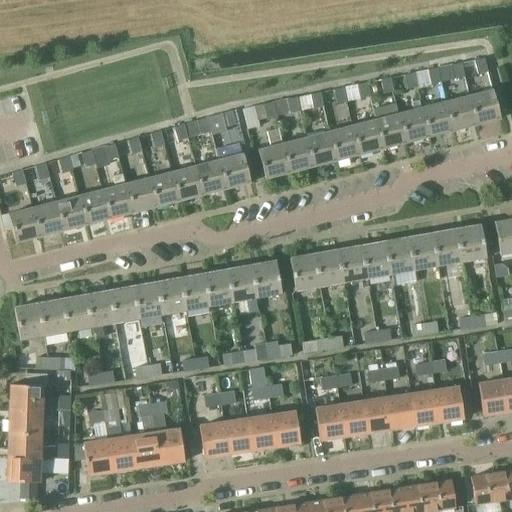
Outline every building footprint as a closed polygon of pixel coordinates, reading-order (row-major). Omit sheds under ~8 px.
[(477,74),(487,72),(484,58),(474,61),(477,74)] [(464,76),(461,63),(451,65),(454,79),(464,76)] [(440,81),(437,68),(428,70),(431,83),(440,81)] [(416,86),(413,73),(404,75),(407,88),(416,86)] [(392,91),(390,78),(381,80),(383,93),(392,91)] [(369,96),(367,83),(357,85),(360,98),(369,96)] [(346,101),(343,88),(333,90),(336,103),(346,101)] [(500,118),(492,89),(469,95),(476,124),(500,118)] [(322,106),(320,93),(310,95),(313,108),(322,106)] [(453,130),(476,124),(469,95),(445,101),(453,130)] [(298,110),(296,98),(287,100),(289,112),(298,110)] [(414,109),(398,113),(406,142),(429,136),(422,107),(420,101),(412,103),(414,109)] [(445,101),(422,107),(429,136),(453,130),(445,101)] [(254,106),(242,109),(247,129),(259,126),(257,120),(276,116),(272,102),(254,106)] [(395,103),(372,108),(375,119),(383,148),(406,142),(398,113),(398,114),(395,103)] [(231,112),(206,119),(210,131),(211,135),(226,131),(225,127),(234,124),(231,112)] [(210,131),(206,119),(197,121),(200,134),(210,131)] [(383,148),(375,119),(351,125),(359,154),(383,148)] [(187,137),(183,125),(174,128),(178,140),(187,137)] [(351,125),(328,131),(336,160),(359,154),(351,125)] [(258,149),(265,179),(289,172),(281,143),(277,129),(266,132),(270,146),(258,149)] [(336,160),(328,131),(304,137),(312,166),(336,160)] [(164,144),(160,132),(151,134),(154,147),(164,144)] [(304,137),(281,143),(289,172),(312,166),(304,137)] [(141,151),(138,138),(128,141),(131,153),(141,151)] [(118,157),(114,145),(104,147),(108,160),(118,157)] [(95,163),(91,151),(81,154),(85,166),(95,163)] [(243,153),(219,159),(227,188),(250,182),(243,153)] [(71,170),(68,158),(58,160),(62,173),(71,170)] [(227,188),(219,159),(196,165),(203,194),(227,188)] [(50,163),(45,165),(48,177),(54,197),(59,195),(50,163)] [(48,177),(45,165),(35,167),(39,180),(48,177)] [(196,165),(172,171),(180,200),(203,194),(196,165)] [(25,183),(22,171),(12,174),(15,186),(25,183)] [(180,200),(172,171),(149,177),(156,206),(180,200)] [(114,186),(102,189),(109,219),(133,213),(125,183),(123,174),(112,177),(114,186)] [(149,177),(125,183),(133,213),(156,206),(149,177)] [(102,189),(78,195),(86,225),(109,219),(102,189)] [(86,225),(78,195),(55,201),(62,231),(86,225)] [(55,201),(31,208),(39,237),(62,231),(55,201)] [(8,214),(15,243),(39,237),(31,208),(8,214)] [(500,255),(511,252),(511,218),(494,222),(500,255)] [(486,257),(480,224),(456,229),(462,261),(486,257)] [(438,265),(462,261),(456,229),(432,233),(438,265)] [(409,237),(414,270),(438,265),(432,233),(409,237)] [(390,274),(414,270),(409,237),(385,241),(390,274)] [(385,241),(361,245),(367,278),(390,274),(385,241)] [(367,278),(361,245),(337,250),(343,282),(367,278)] [(337,250),(313,254),(319,286),(343,282),(337,250)] [(289,258),(295,291),(319,286),(313,254),(289,258)] [(275,260),(251,265),(257,297),(281,293),(275,260)] [(502,264),(495,265),(497,278),(509,276),(508,269),(502,264)] [(257,297),(251,265),(228,269),(233,301),(257,297)] [(228,269),(204,273),(210,306),(233,301),(228,269)] [(210,306),(204,273),(180,277),(186,310),(210,306)] [(180,277),(156,282),(162,314),(186,310),(180,277)] [(162,314),(156,282),(132,286),(138,318),(162,314)] [(132,286),(108,290),(114,323),(138,318),(132,286)] [(104,338),(101,325),(114,323),(108,290),(85,295),(90,327),(91,327),(93,340),(104,338)] [(67,331),(90,327),(85,295),(61,299),(67,331)] [(61,299),(37,303),(43,336),(67,331),(61,299)] [(14,307),(20,340),(43,336),(37,303),(14,307)] [(511,310),(504,311),(502,312),(504,323),(511,321),(511,310)] [(484,315),(471,317),(472,327),(485,325),(484,315)] [(459,329),(472,327),(471,317),(458,319),(459,329)] [(436,322),(426,324),(428,334),(438,333),(436,322)] [(414,337),(428,334),(426,324),(413,326),(414,337)] [(389,329),(376,331),(377,342),(390,340),(389,329)] [(364,344),(377,342),(376,331),(363,333),(364,344)] [(340,337),(326,339),(328,349),(343,347),(340,337)] [(326,339),(301,342),(303,353),(328,349),(326,339)] [(278,346),(279,357),(292,355),(289,344),(278,346)] [(267,347),(254,349),(242,351),(244,362),(268,359),(267,347)] [(511,349),(498,352),(499,364),(511,361),(511,349)] [(223,365),(244,362),(242,351),(221,355),(223,365)] [(498,352),(483,354),(485,366),(499,364),(498,352)] [(18,356),(18,369),(46,369),(46,357),(36,357),(36,353),(18,356)] [(46,357),(46,369),(60,369),(60,357),(46,357)] [(207,357),(194,358),(196,370),(208,368),(207,357)] [(194,358),(181,360),(183,371),(196,370),(194,358)] [(444,359),(430,361),(432,374),(446,372),(444,359)] [(416,376),(432,374),(430,361),(414,364),(416,376)] [(159,363),(147,365),(149,377),(161,375),(159,363)] [(147,365),(135,367),(137,379),(149,377),(147,365)] [(398,379),(396,366),(382,369),(384,381),(398,379)] [(248,370),(253,400),(268,398),(266,386),(263,368),(248,370)] [(368,383),(384,381),(382,369),(375,370),(367,371),(368,383)] [(70,370),(56,370),(56,380),(70,380),(70,370)] [(112,371),(99,373),(100,384),(113,382),(112,371)] [(99,373),(86,375),(88,385),(100,384),(99,373)] [(25,385),(10,384),(9,409),(41,410),(70,411),(70,396),(58,396),(58,398),(49,398),(49,399),(42,399),(42,385),(46,385),(46,375),(25,374),(25,385)] [(349,374),(334,376),(336,388),(351,386),(349,374)] [(319,379),(321,391),(336,388),(334,376),(319,379)] [(511,378),(502,380),(507,411),(511,410),(511,378)] [(177,380),(169,382),(170,389),(178,388),(177,380)] [(502,380),(478,383),(483,415),(507,411),(502,380)] [(281,385),(266,386),(268,398),(283,396),(281,385)] [(458,386),(434,390),(439,422),(463,418),(458,386)] [(439,422),(434,390),(410,394),(415,425),(439,422)] [(233,391),(218,393),(220,406),(235,403),(233,391)] [(207,408),(220,406),(218,393),(204,396),(205,408),(207,407),(207,408)] [(410,394),(386,397),(391,429),(415,425),(410,394)] [(362,401),(367,433),(391,429),(386,397),(362,401)] [(165,401),(150,403),(152,415),(163,413),(166,413),(165,401)] [(338,404),(343,436),(367,433),(362,401),(338,404)] [(141,417),(143,434),(131,436),(136,468),(159,464),(155,432),(152,415),(150,403),(135,405),(137,417),(141,417)] [(315,408),(319,440),(343,436),(338,404),(315,408)] [(40,434),(41,411),(41,410),(9,409),(8,433),(40,434)] [(112,471),(136,468),(131,436),(122,437),(119,421),(116,409),(103,411),(105,423),(104,423),(107,439),(112,471)] [(70,426),(70,411),(41,410),(41,411),(58,412),(58,426),(70,426)] [(87,414),(89,425),(104,423),(105,423),(103,411),(87,414)] [(295,411),(271,415),(276,446),(300,443),(295,411)] [(152,415),(155,432),(159,464),(184,460),(179,429),(165,431),(163,413),(152,415)] [(276,446),(271,415),(247,418),(252,450),(276,446)] [(247,418),(223,422),(228,454),(252,450),(247,418)] [(199,426),(204,457),(228,454),(223,422),(199,426)] [(8,433),(8,457),(40,458),(40,434),(8,433)] [(83,443),(88,475),(112,471),(107,439),(83,443)] [(58,444),(57,458),(67,459),(68,444),(58,444)] [(36,482),(39,482),(40,458),(8,457),(7,481),(20,482),(20,499),(36,499),(36,482)] [(66,474),(67,459),(57,458),(56,474),(66,474)] [(498,500),(511,498),(511,469),(494,473),(498,500)] [(474,504),(487,502),(498,500),(494,473),(470,477),(474,504)] [(450,480),(428,483),(432,511),(431,511),(430,511),(440,511),(440,510),(455,507),(450,480)] [(432,511),(428,483),(404,487),(407,511),(425,511),(431,511),(432,511)] [(407,511),(404,487),(380,491),(383,511),(407,511)] [(383,511),(380,491),(356,495),(359,511),(383,511)] [(359,511),(356,495),(332,498),(334,511),(359,511)] [(308,502),(310,511),(334,511),(332,498),(308,502)] [(285,511),(310,511),(308,502),(285,506),(285,511)]
